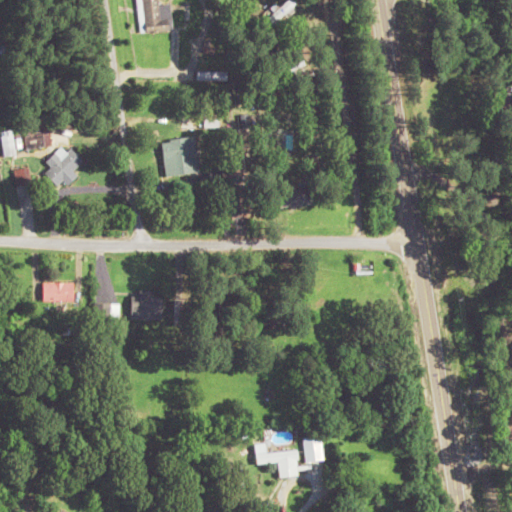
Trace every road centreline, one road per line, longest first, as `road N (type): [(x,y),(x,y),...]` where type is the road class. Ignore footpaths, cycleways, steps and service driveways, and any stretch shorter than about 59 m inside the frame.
road 1 (primary): [(459,511),(375,0)]
road 2 (residential): [(416,241),(0,239)]
road 3 (residential): [(138,243),(100,0)]
road 4 (residential): [(357,241),(323,0)]
